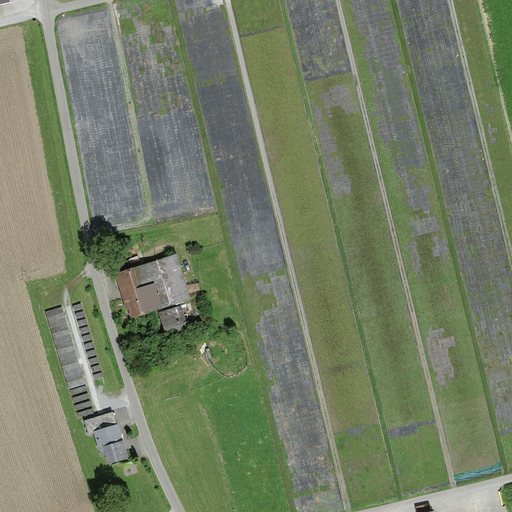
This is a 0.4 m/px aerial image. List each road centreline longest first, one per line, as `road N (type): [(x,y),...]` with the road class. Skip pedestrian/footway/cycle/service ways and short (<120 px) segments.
road 1 (residential): [(45,0),(113,335),(182,511)]
road 2 (unclassified): [(511,477),(382,511)]
